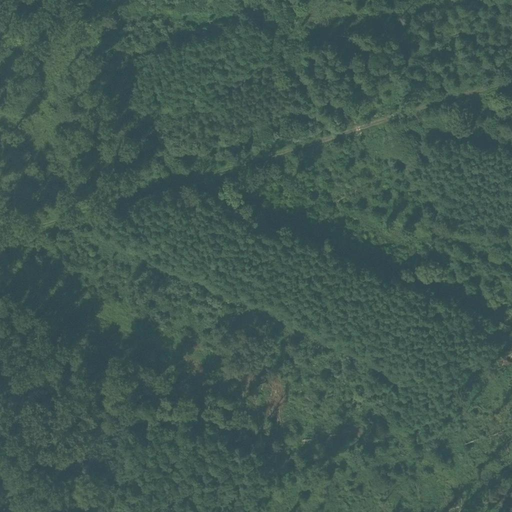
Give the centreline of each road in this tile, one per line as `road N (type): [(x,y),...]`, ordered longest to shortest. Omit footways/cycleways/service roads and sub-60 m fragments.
road 1 (track): [(511,251),(358,127),(0,246)]
road 2 (track): [(493,511),(478,486),(59,277)]
road 3 (track): [(358,127),(511,77)]
